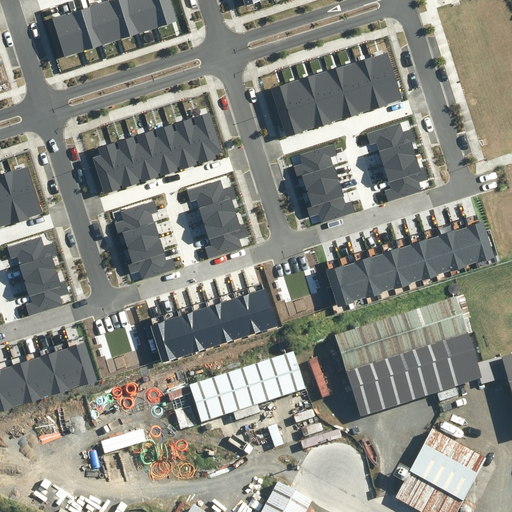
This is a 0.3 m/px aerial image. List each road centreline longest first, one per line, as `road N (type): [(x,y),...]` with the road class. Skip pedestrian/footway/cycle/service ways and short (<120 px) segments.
road 1 (residential): [(406,3),(225,63)]
road 2 (residential): [(225,63),(47,119)]
road 3 (residential): [(42,102),(219,45)]
road 4 (residential): [(219,45),(361,0)]
